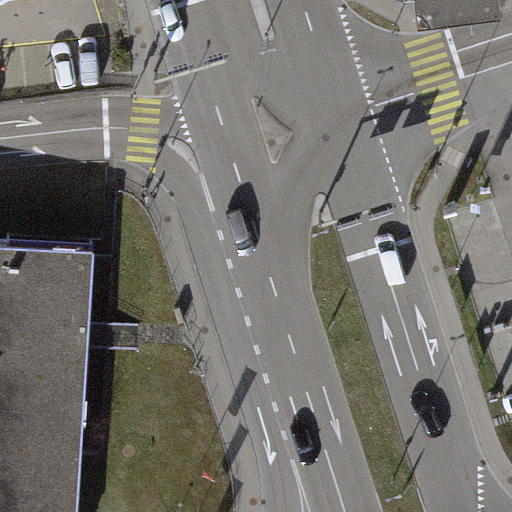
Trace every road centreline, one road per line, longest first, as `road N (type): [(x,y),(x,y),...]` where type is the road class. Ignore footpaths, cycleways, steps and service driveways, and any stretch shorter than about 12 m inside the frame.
road 1 (secondary): [(428,406),(342,115)]
road 2 (secondary): [(197,40),(266,255)]
road 3 (secondary): [(266,255),(321,432)]
road 4 (unclassified): [(342,115),(511,62)]
road 5 (secondary): [(197,40),(342,115)]
road 6 (secondary): [(342,115),(266,255)]
road 7 (motorway): [(491,511),(428,406)]
road 8 (secondary): [(342,115),(304,0)]
